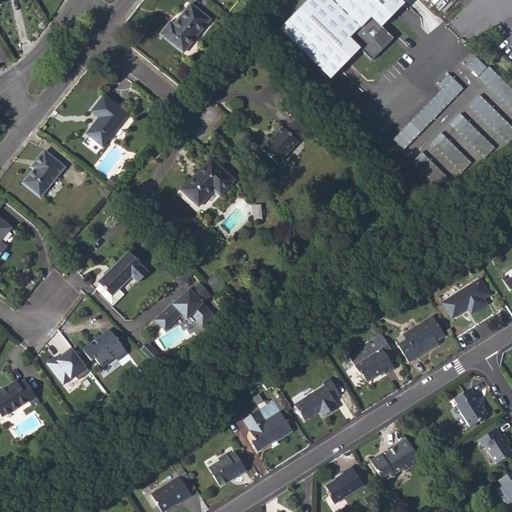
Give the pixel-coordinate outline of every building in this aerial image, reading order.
[(304,0),(278,26),(328,77),(358,46),(370,58),(392,36),(380,24),(403,1),(401,0),(304,0)] [(182,52),(209,19),(190,4),(173,26),(169,22),(160,34),(182,52)] [(511,96),(511,95),(511,94),(511,93),(511,89),(479,55),(469,64),(506,102),(511,96)] [(449,72),(438,83),(443,88),(411,120),(422,131),(465,88),(449,72)] [(508,143),(511,139),(511,125),(481,93),(471,103),(508,143)] [(96,122),(86,134),(101,146),(126,114),(104,96),(91,112),(99,118),(101,120),(98,124),(96,122)] [(455,127),(485,158),(496,147),(465,117),(455,127)] [(307,131),(295,119),(285,129),(282,127),(270,139),(268,137),(259,147),(278,163),(298,141),(307,131)] [(447,136),(436,146),(461,173),(472,162),(447,136)] [(34,169),(23,183),(40,197),(65,167),(44,150),(35,161),(39,164),(35,169),(34,168),(34,169)] [(438,187),(449,177),(427,155),(417,166),(438,187)] [(191,179),(181,190),(198,207),(213,190),(220,196),(234,180),(211,158),(197,172),(198,174),(193,180),(191,179)] [(31,167),(34,169),(34,168),(35,169),(39,164),(35,161),(31,167)] [(0,254),(6,247),(0,241),(11,227),(0,217),(0,254)] [(470,250),(475,258),(481,254),(479,250),(476,246),(470,250)] [(465,253),(470,261),(475,258),(470,250),(465,253)] [(100,285),(108,293),(104,297),(113,307),(124,295),(119,289),(131,277),(138,283),(149,272),(142,265),(142,264),(129,251),(98,282),(100,285)] [(207,282),(214,290),(223,282),(217,274),(207,282)] [(442,303),(452,319),(467,309),(471,314),(487,305),(483,299),(489,295),(479,279),(442,303)] [(206,288),(201,282),(192,290),(191,288),(177,300),(178,302),(176,304),(173,302),(155,318),(166,329),(183,313),(188,318),(190,316),(195,321),(196,320),(203,328),(217,315),(205,302),(213,295),(206,288)] [(96,289),(104,297),(108,293),(100,285),(96,289)] [(369,313),(374,322),(379,319),(373,310),(369,313)] [(399,347),(409,363),(434,347),(432,343),(437,340),(445,335),(433,316),(403,334),(408,341),(399,347)] [(91,343),(82,349),(91,361),(95,358),(102,368),(115,358),(118,361),(128,353),(109,329),(94,340),(98,344),(94,347),(91,343)] [(349,357),(354,365),(360,375),(362,374),(367,382),(376,377),(376,375),(383,370),(385,372),(386,374),(395,368),(386,355),(392,351),(381,333),(365,344),(366,346),(349,357)] [(395,340),(399,347),(408,341),(403,334),(395,340)] [(262,381),(267,388),(272,385),(267,378),(262,381)] [(294,405),(304,421),(320,411),(323,416),(338,408),(335,403),(336,402),(334,399),(341,395),(330,378),(322,383),(324,386),(294,405)] [(0,391),(0,415),(1,418),(28,400),(33,407),(40,403),(25,380),(18,384),(16,381),(0,391)] [(456,406),(470,427),(488,416),(479,402),(481,401),(476,393),(474,394),(470,388),(453,399),(457,405),(456,406)] [(273,401),(280,411),(286,407),(280,396),(273,401)] [(271,443),(270,441),(274,438),(276,442),(293,431),(280,411),(273,401),(243,419),(250,429),(249,430),(255,441),(252,443),(257,451),(271,443)] [(505,443),(509,441),(503,433),(500,435),(496,428),(477,439),(482,447),(484,445),(496,464),(511,454),(507,446),(505,443)] [(403,439),(393,445),(394,446),(387,450),(387,451),(381,455),(379,453),(369,459),(384,483),(395,476),(394,474),(403,469),(405,471),(418,463),(414,457),(411,451),(414,450),(406,437),(403,439)] [(160,445),(166,454),(172,451),(166,441),(160,445)] [(209,469),(219,485),(232,477),(234,478),(247,470),(235,452),(228,455),(227,453),(219,459),(220,461),(209,469)] [(335,479),(325,485),(330,494),(329,495),(334,504),(364,485),(352,466),(342,472),(342,473),(344,475),(336,480),(335,479)] [(511,471),(498,480),(502,486),(496,489),(506,505),(511,502),(511,501),(511,471)] [(162,511),(173,506),(172,504),(176,502),(177,503),(191,494),(180,476),(150,494),(161,511),(162,511)]
